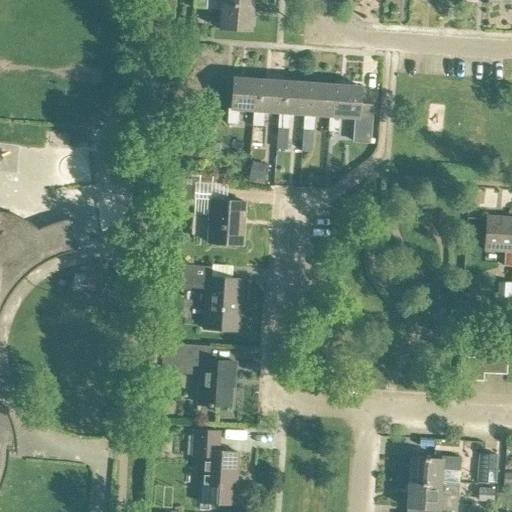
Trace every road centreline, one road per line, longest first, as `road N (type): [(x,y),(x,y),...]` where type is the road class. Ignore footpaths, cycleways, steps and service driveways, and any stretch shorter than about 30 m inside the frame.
road 1 (residential): [(364,410),(274,397),(289,191)]
road 2 (residential): [(511,48),(313,35),(315,0)]
road 3 (residential): [(511,418),(364,410)]
